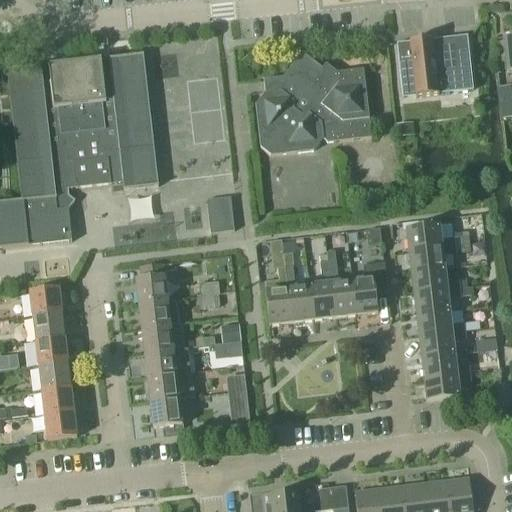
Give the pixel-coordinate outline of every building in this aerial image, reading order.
[(396,45),(402,99),(404,99),(404,98),(421,96),(421,98),(438,97),(438,94),(471,90),(471,92),(473,92),(467,37),(465,38),(465,39),(433,43),(432,40),(418,42),(418,44),(398,46),(398,45),(396,45)] [(511,38),(503,39),(507,74),(511,73),(511,38)] [(318,75),(322,70),(302,54),(283,79),(263,81),(265,95),(255,107),(260,150),(270,158),(313,153),(323,142),(327,145),(344,143),(342,123),(322,107),(329,98),(318,89),(320,87),(318,75)] [(43,85),(41,69),(9,73),(24,203),(0,205),(0,251),(72,243),(68,211),(75,203),(68,197),(68,191),(124,185),(125,192),(158,189),(142,57),(110,61),(112,77),(103,78),(101,62),(49,68),(51,84),(43,85)] [(342,123),(344,143),(371,140),(363,71),(328,75),(322,70),(318,75),(320,87),(318,89),(329,98),(322,107),(342,123)] [(397,139),(414,137),(412,125),(396,126),(397,139)] [(210,236),(234,233),(230,199),(206,202),(210,236)] [(405,231),(408,253),(455,248),(454,240),(441,241),(440,227),(405,231)] [(380,231),(365,232),(366,248),(381,246),(380,231)] [(456,256),(455,248),(408,253),(410,275),(445,271),(443,257),(456,256)] [(334,253),(326,254),(327,257),(328,264),(329,272),(336,272),(335,263),(334,253)] [(292,269),(291,256),(283,257),(285,270),(292,269)] [(327,257),(319,258),(319,265),(320,273),(329,272),(328,264),(327,257)] [(352,283),(356,318),(378,315),(375,292),(386,291),(383,266),(363,268),(365,281),(352,283)] [(292,269),(285,270),(286,278),(292,325),(313,323),(309,288),(295,289),(293,277),(292,269)] [(136,282),(139,307),(168,304),(164,270),(139,273),(140,282),(136,282)] [(278,283),(265,285),(266,293),(270,328),(292,325),(286,278),(285,270),(277,271),(278,279),(278,283)] [(446,284),(445,271),(410,275),(413,296),(460,291),(459,283),(446,284)] [(335,320),(329,272),(320,273),(322,286),(309,288),(313,323),(335,320)] [(356,318),(352,283),(338,284),(336,272),(329,272),(335,320),(356,318)] [(201,286),(200,286),(201,299),(203,299),(213,298),(212,285),(201,286)] [(460,291),(413,296),(416,318),(450,314),(448,300),(461,299),(473,297),(472,289),(460,291)] [(33,320),(63,317),(60,291),(30,295),(33,320)] [(203,299),(201,299),(203,312),(204,311),(215,310),(215,309),(214,298),(213,298),(203,299)] [(142,331),(171,328),(178,327),(175,303),(168,304),(139,307),(142,331)] [(450,314),(416,318),(418,339),(464,334),(464,332),(464,326),(451,327),(450,314)] [(33,320),(36,345),(66,342),(63,317),(33,320)] [(220,329),(222,347),(223,347),(228,346),(240,345),(241,345),(239,327),(220,329)] [(145,356),(174,353),(171,328),(142,331),(145,356)] [(464,334),(418,339),(421,361),(455,357),(453,343),(465,342),(464,334)] [(495,341),(476,343),(477,355),(497,352),(495,341)] [(66,342),(36,345),(39,369),(69,366),(66,342)] [(240,345),(228,346),(229,360),(242,359),(241,353),(241,345),(240,345)] [(174,353),(145,356),(147,381),(176,377),(190,376),(188,351),(184,352),(174,353)] [(423,382),(470,377),(469,369),(456,370),(455,357),(421,361),(423,382)] [(39,369),(42,393),(72,390),(69,366),(39,369)] [(176,377),(147,381),(150,405),(179,402),(178,388),(192,387),(190,376),(176,377)] [(470,377),(423,382),(426,404),(460,400),(458,386),(471,385),(470,377)] [(246,394),(244,378),(227,380),(229,396),(246,394)] [(75,415),(72,390),(42,393),(45,419),(75,415)] [(247,411),(246,394),(229,396),(231,413),(247,411)] [(182,426),(179,402),(150,405),(153,429),(182,426)] [(11,411),(0,412),(0,422),(12,421),(12,420),(11,412),(11,411)] [(75,415),(45,419),(48,444),(78,440),(75,415)] [(36,437),(25,438),(26,446),(36,445),(36,437)] [(472,511),(469,481),(446,484),(449,511),(472,511)] [(449,511),(446,484),(423,486),(426,511),(449,511)] [(426,511),(423,486),(400,489),(403,511),(426,511)] [(325,511),(347,510),(345,489),(319,492),(320,511),(325,511)] [(403,511),(400,489),(377,492),(379,511),(403,511)] [(379,511),(377,492),(354,495),(356,511),(379,511)] [(263,511),(313,511),(313,506),(298,508),(296,494),(261,498),(263,511)]
